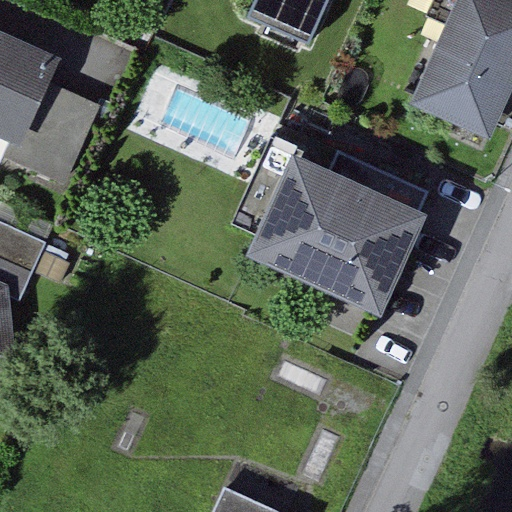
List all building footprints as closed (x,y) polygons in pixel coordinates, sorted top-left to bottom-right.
[(344,0),(280,0),(273,23),(330,42),(344,0)] [(511,0),(465,0),(431,99),(511,127),(511,0)] [(81,58),(0,21),(0,127),(26,139),(41,146),(69,84),(81,58)] [(69,84),(41,146),(26,139),(18,156),(80,184),(115,105),(69,84)] [(446,196),(308,141),(265,249),(402,305),(446,196)] [(34,300),(60,241),(4,216),(0,224),(0,272),(25,283),(26,297),(34,300)] [(26,297),(25,283),(0,272),(0,383),(33,360),(26,297)] [(316,511),(322,498),(243,463),(221,511),(316,511)]
